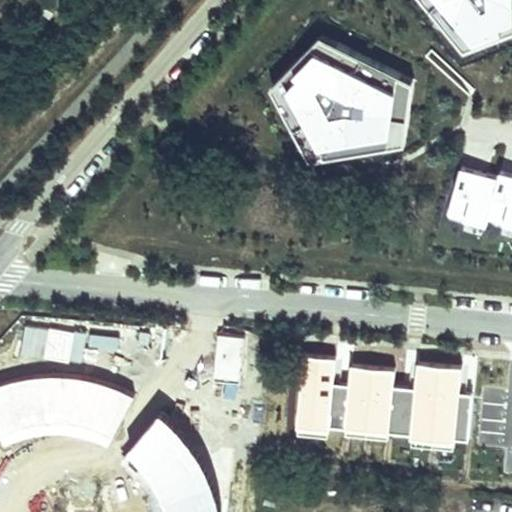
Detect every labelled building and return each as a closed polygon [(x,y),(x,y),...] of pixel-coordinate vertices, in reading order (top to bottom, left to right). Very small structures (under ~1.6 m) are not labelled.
[(511,0),(420,0),(465,56),(511,36),(511,0)] [(321,39),(272,88),(311,163),(407,147),(414,82),(321,39)] [(502,178),(460,166),(445,219),(487,230),(491,221),(502,178)] [(511,173),(504,171),(502,178),(491,221),(511,226),(511,173)] [(242,338),(215,336),(212,382),(239,384),(242,338)] [(335,356),(301,353),(295,438),(329,440),(330,431),(345,432),(344,438),(388,441),(388,437),(411,438),(410,448),(454,451),(455,441),(468,442),(472,397),(459,396),(461,369),(416,365),(414,393),(393,391),(395,370),(349,367),(348,388),(333,387),(335,356)] [(74,376),(44,377),(10,383),(0,386),(0,444),(2,449),(24,439),(52,435),(65,434),(85,439),(111,451),(135,398),(102,383),(74,376)] [(188,447),(162,420),(127,458),(149,483),(161,511),(219,511),(208,479),(188,447)]
